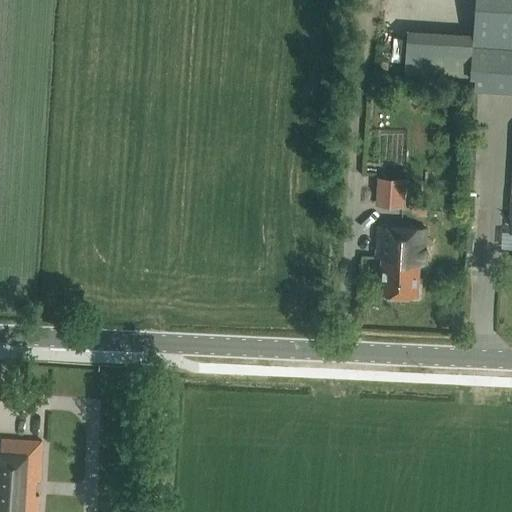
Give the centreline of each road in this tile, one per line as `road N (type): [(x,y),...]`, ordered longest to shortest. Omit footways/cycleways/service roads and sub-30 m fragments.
road 1 (tertiary): [(511,360),(0,334)]
road 2 (track): [(168,343),(159,511)]
